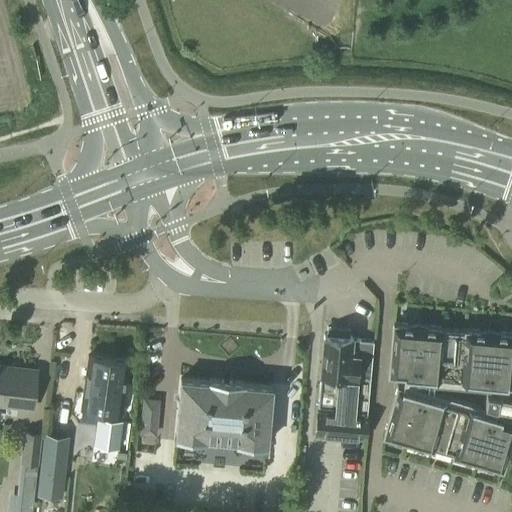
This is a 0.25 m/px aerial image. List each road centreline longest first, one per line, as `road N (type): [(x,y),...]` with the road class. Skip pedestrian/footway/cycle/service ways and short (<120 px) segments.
road 1 (primary): [(511,151),(450,135),(320,124),(156,159)]
road 2 (primary): [(163,186),(287,158),(363,154),(433,161),(511,184)]
road 3 (residential): [(0,300),(119,308),(178,285)]
road 4 (primary): [(59,0),(120,172)]
road 5 (primary): [(156,159),(95,0)]
road 6 (secondary): [(0,242),(127,199)]
road 7 (secondary): [(120,172),(0,215)]
